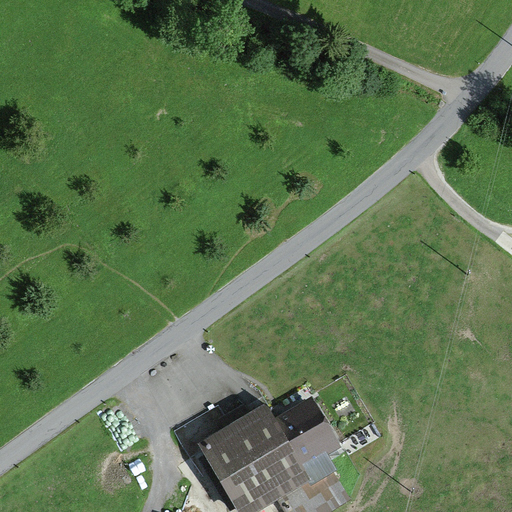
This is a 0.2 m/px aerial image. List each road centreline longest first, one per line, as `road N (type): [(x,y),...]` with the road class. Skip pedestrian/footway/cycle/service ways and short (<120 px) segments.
road 1 (tertiary): [(0,461),(369,192),(468,97)]
road 2 (residential): [(468,97),(246,0)]
road 3 (track): [(414,155),(473,220),(511,237)]
